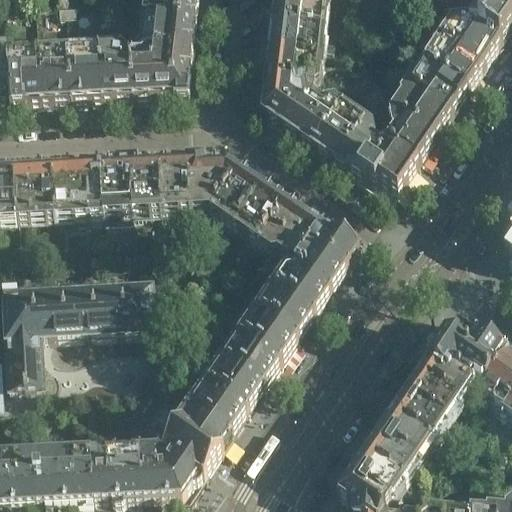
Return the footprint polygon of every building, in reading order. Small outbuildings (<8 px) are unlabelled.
[(114,19),(116,0),(111,0),(98,13),(114,19)] [(326,1),(326,0),(280,0),(279,8),(330,14),(331,6),(326,1)] [(421,11),(424,0),(400,0),(410,3),(409,8),(421,11)] [(452,8),(454,0),(424,0),(421,11),(432,15),(434,10),(444,13),(452,8)] [(511,0),(454,0),(452,8),(462,11),(466,9),(472,11),(477,8),(485,11),(484,12),(486,11),(511,28),(511,0)] [(196,37),(199,7),(146,1),(145,11),(142,11),(140,30),(148,30),(196,37)] [(329,27),(330,14),(279,8),(276,36),(322,42),(324,26),(329,27)] [(501,58),(511,41),(511,28),(486,11),(484,12),(468,35),(501,58)] [(16,25),(15,17),(5,18),(6,25),(16,25)] [(192,65),(196,37),(148,30),(146,55),(150,59),(192,65)] [(485,81),(501,58),(468,35),(458,36),(452,45),(445,46),(442,51),(485,81)] [(320,59),(322,42),(276,36),(273,65),(324,71),(325,60),(320,59)] [(485,81),(442,51),(434,63),(431,63),(424,73),(430,77),(469,103),(485,81)] [(135,111),(132,68),(128,63),(111,64),(111,59),(100,60),(104,112),(135,111)] [(187,108),(192,65),(150,59),(144,67),(132,68),(135,111),(187,108)] [(104,112),(100,60),(88,60),(88,65),(70,66),(72,114),(104,112)] [(0,117),(11,117),(8,69),(7,61),(0,61),(0,117)] [(72,114),(70,66),(51,67),(51,62),(38,63),(42,116),(72,114)] [(42,116),(38,63),(27,64),(27,68),(8,69),(11,117),(42,116)] [(322,84),(324,71),(273,65),(269,95),(315,100),(317,83),(322,84)] [(469,103),(430,77),(422,88),(418,85),(409,98),(453,128),(469,103)] [(292,143),(314,112),(315,100),(269,95),(266,125),(292,143)] [(453,128),(409,98),(401,110),(405,113),(397,125),(436,152),(453,128)] [(316,159),(340,124),(324,114),(322,118),(314,112),(292,143),(316,159)] [(341,176),(364,141),(340,124),(316,159),(341,176)] [(444,157),(436,152),(397,125),(390,135),(393,143),(386,154),(419,176),(423,171),(431,177),(444,157)] [(419,176),(386,154),(378,156),(374,153),(374,147),(364,141),(341,176),(391,210),(397,209),(419,176)] [(212,217),(238,179),(225,170),(191,172),(193,223),(211,222),(212,217)] [(193,223),(191,172),(161,173),(163,220),(163,224),(164,230),(194,228),(193,223)] [(163,224),(163,220),(161,173),(131,175),(134,222),(151,221),(151,225),(163,224)] [(134,222),(131,175),(102,176),(105,228),(105,233),(134,232),(134,222)] [(105,228),(102,176),(54,179),(56,227),(73,226),(73,229),(105,228)] [(56,227),(54,179),(22,181),(0,181),(0,234),(1,234),(1,230),(25,228),(47,227),(47,231),(56,231),(56,227)] [(234,235),(262,195),(238,179),(212,217),(213,222),(222,229),(221,231),(232,238),(234,235)] [(260,254),(288,213),(262,195),(234,235),(250,247),(249,249),(258,256),(260,254)] [(302,272),(325,238),(288,213),(260,254),(271,261),(278,260),(290,269),(297,268),(302,272)] [(336,299),(361,262),(325,238),(302,272),(300,276),(336,299)] [(277,285),(263,276),(259,283),(272,292),(277,285)] [(319,324),(336,299),(300,276),(298,278),(291,279),(278,297),(319,324)] [(319,324),(278,297),(275,294),(268,305),(272,308),(262,323),(301,350),(319,324)] [(156,353),(155,343),(152,298),(6,305),(10,400),(53,398),(51,359),(156,353)] [(301,350),(262,323),(257,319),(250,330),(254,333),(245,347),(284,375),(301,350)] [(507,362),(477,342),(476,343),(462,334),(457,335),(446,351),(493,383),(507,362)] [(177,373),(194,348),(185,342),(169,367),(177,373)] [(284,375),(245,347),(241,344),(224,369),(268,399),(284,375)] [(484,397),(493,383),(446,351),(420,389),(420,388),(419,389),(457,415),(467,400),(467,394),(471,388),(484,397)] [(511,427),(511,365),(507,362),(493,383),(484,397),(483,398),(483,403),(494,410),(491,414),(511,427)] [(268,399),(224,369),(215,382),(210,379),(205,386),(210,390),(208,394),(251,424),(268,399)] [(430,455),(457,415),(419,389),(419,390),(419,391),(393,428),(392,429),(430,455)] [(146,427),(165,400),(152,391),(137,413),(146,427)] [(251,424),(208,394),(201,403),(196,399),(186,414),(192,418),(235,447),(251,424)] [(208,487),(234,448),(235,447),(192,418),(165,457),(169,460),(208,487)] [(38,433),(37,419),(27,420),(28,433),(38,433)] [(48,432),(48,419),(37,419),(38,433),(48,432)] [(403,495),(430,455),(392,429),(392,430),(366,468),(365,469),(403,495)] [(190,511),(208,487),(169,460),(165,465),(140,467),(142,511),(190,511)] [(142,511),(140,467),(140,462),(110,463),(110,468),(94,468),(96,511),(142,511)] [(96,511),(94,468),(94,467),(60,469),(60,464),(20,467),(20,471),(0,471),(0,511),(96,511)] [(391,511),(403,495),(365,469),(365,470),(340,507),(340,511),(342,511),(391,511)]
